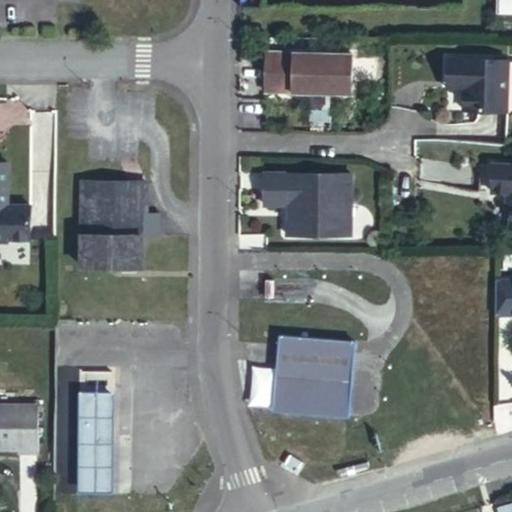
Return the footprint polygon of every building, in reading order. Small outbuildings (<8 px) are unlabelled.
[(511,0),(501,0),(502,10),(511,9),(511,0)] [(356,52),(266,51),(266,90),(355,91),(356,52)] [(511,91),(511,56),(452,55),(451,79),(469,80),(469,85),(468,107),(511,108),(511,91)] [(0,156),(0,231),(5,232),(11,237),(28,237),(29,196),(6,196),(7,156),(0,156)] [(511,160),(496,160),(495,188),(510,188),(511,188),(511,160)] [(355,170),(264,169),(264,199),(288,199),(287,230),(353,231),(355,170)] [(138,234),(143,234),(142,210),(142,197),(124,178),(78,179),(79,263),(138,264),(138,234)] [(143,178),(124,178),(142,197),(143,178)] [(142,210),(143,234),(155,234),(155,210),(142,210)] [(353,339),(277,332),(271,409),(347,415),(353,339)] [(109,388),(81,388),(80,482),(109,482),(109,388)] [(35,400),(0,399),(0,443),(15,444),(15,446),(35,446),(35,400)]
